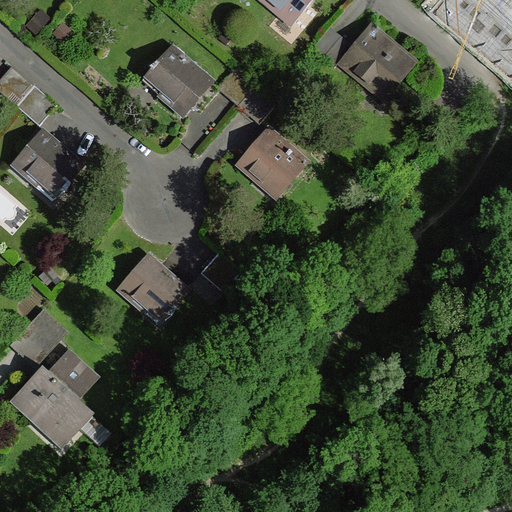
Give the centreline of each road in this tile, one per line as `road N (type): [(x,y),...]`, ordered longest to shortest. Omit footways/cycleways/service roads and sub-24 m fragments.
road 1 (residential): [(168,201),(150,167),(0,35)]
road 2 (residential): [(484,83),(384,0)]
